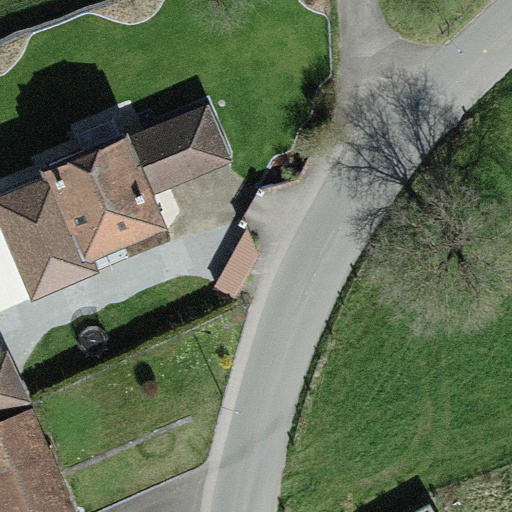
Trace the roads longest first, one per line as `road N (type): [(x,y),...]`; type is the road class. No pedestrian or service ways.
road 1 (tertiary): [(238,511),(274,353),(327,216),(392,136),(511,23)]
road 2 (track): [(392,136),(361,53),(367,0)]
